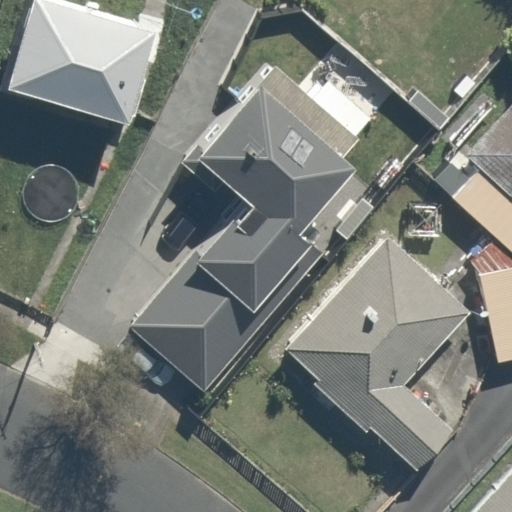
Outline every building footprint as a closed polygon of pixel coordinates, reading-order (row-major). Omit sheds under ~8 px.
[(133,6),(113,0),(3,0),(0,13),(0,77),(103,107),(133,6)] [(511,0),(453,0),(421,54),(465,80),(511,0)] [(177,135),(226,180),(170,243),(178,250),(122,312),(199,373),(307,239),(272,211),(343,141),(259,55),(177,135)] [(511,100),(440,199),(488,234),(460,243),(483,355),(511,351),(511,260),(510,251),(511,247),(511,100)] [(392,359),(450,296),(372,225),(267,339),(401,462),(448,411),(392,359)] [(511,511),(511,437),(443,511),(511,511)]
